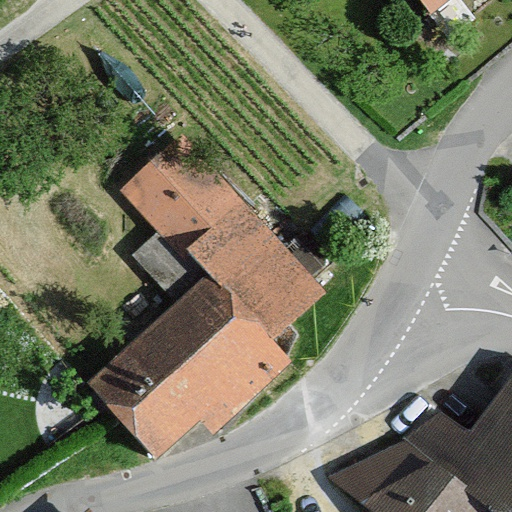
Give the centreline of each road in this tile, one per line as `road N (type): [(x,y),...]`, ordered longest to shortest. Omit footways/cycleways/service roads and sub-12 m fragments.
road 1 (residential): [(49,511),(199,494),(383,375),(429,261)]
road 2 (residential): [(429,261),(172,0)]
road 3 (residential): [(429,261),(511,160)]
